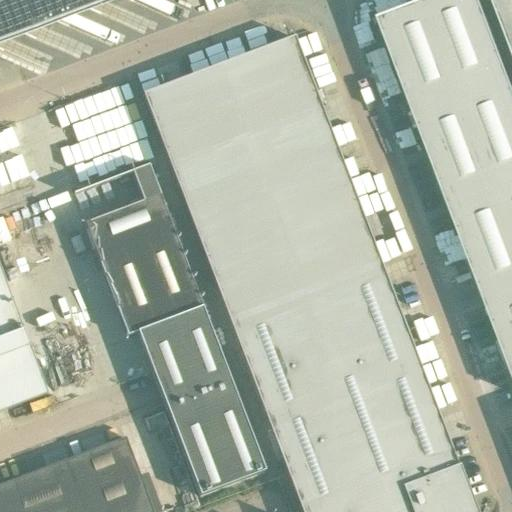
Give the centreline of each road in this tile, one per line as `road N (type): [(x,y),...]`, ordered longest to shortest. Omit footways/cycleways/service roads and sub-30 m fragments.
road 1 (unclassified): [(511,496),(340,44),(318,13)]
road 2 (unclassified): [(0,107),(270,5),(318,13)]
